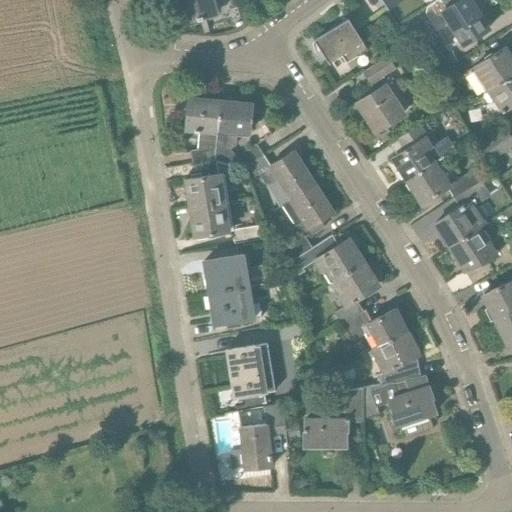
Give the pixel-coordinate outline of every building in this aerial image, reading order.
[(217,15),(212,0),(175,0),(182,24),(197,20),(197,21),(203,20),(203,18),(217,15)] [(381,0),(389,11),(403,1),(402,0),(381,0)] [(452,0),(438,0),(426,8),(415,15),(421,24),(432,17),(435,21),(442,16),(461,47),(489,30),(469,0),(460,0),(455,4),(452,0)] [(329,64),(341,56),(346,64),(368,50),(348,19),(314,41),(315,42),(312,43),(315,53),(321,51),(329,64)] [(473,74),(484,92),(511,74),(511,58),(505,48),(472,68),(474,71),(473,74)] [(448,56),(427,69),(433,79),(454,66),(448,56)] [(396,69),(388,57),(363,73),(376,91),(357,104),(365,117),(364,117),(372,129),(373,128),(375,132),(406,113),(386,82),(384,84),(381,79),(396,69)] [(452,92),(449,87),(462,78),(454,66),(433,79),(441,92),(443,90),(446,96),(452,92)] [(511,74),(484,92),(485,93),(483,95),(489,104),(486,105),(494,117),(501,111),(502,113),(511,106),(511,74)] [(214,161),(215,161),(219,106),(202,105),(202,101),(188,100),(185,131),(200,132),(198,150),(190,151),(193,164),(214,161)] [(245,168),(265,156),(257,144),(237,158),(230,149),(229,149),(230,135),(251,135),(253,106),(237,104),(237,103),(219,101),(219,106),(215,161),(245,168)] [(406,180),(441,158),(434,146),(421,126),(398,141),(402,147),(404,145),(407,150),(392,158),(406,180)] [(496,158),(511,147),(511,137),(505,128),(485,141),(496,158)] [(289,201),(315,186),(293,151),(271,165),(265,156),(245,168),(250,180),(259,175),(267,187),(276,182),(289,201)] [(459,195),(482,179),(475,169),(451,185),(440,167),(448,162),(443,156),(441,158),(406,180),(421,204),(448,187),(455,198),(459,195)] [(191,208),(229,202),(224,173),(186,180),(191,208)] [(449,248),(484,225),(478,216),(482,214),(473,200),(489,190),(482,179),(459,195),(464,203),(462,204),(463,206),(435,224),(438,229),(437,230),(445,242),(446,241),(449,248)] [(315,186),(289,201),(282,206),(290,218),(296,214),(307,231),(309,231),(312,235),(324,226),(321,221),(333,213),(315,186)] [(229,202),(191,208),(196,237),(229,231),(235,244),(261,240),(258,225),(233,229),(229,202)] [(489,222),(484,225),(449,248),(451,251),(449,252),(457,264),(459,263),(465,271),(499,254),(484,230),(492,226),(489,222)] [(299,257),(313,248),(305,236),(276,255),(282,268),(299,257)] [(332,282),(364,262),(349,238),(327,253),(320,243),(313,248),(299,257),(305,267),(313,262),(320,274),(325,271),(332,282)] [(209,293),(253,285),(268,284),(265,265),(250,268),(248,255),(204,262),(209,293)] [(341,323),(363,311),(356,300),(379,286),(364,262),(332,282),(340,294),(336,296),(343,308),(335,313),(341,323)] [(494,320),(511,312),(511,282),(483,297),(494,320)] [(253,285),(209,293),(214,325),(258,317),(253,285)] [(372,349),(406,331),(395,309),(372,321),(366,310),(363,311),(341,323),(351,340),(365,334),(372,349)] [(511,312),(494,320),(502,335),(507,333),(511,343),(511,312)] [(381,384),(416,378),(412,359),(419,355),(406,331),(372,349),(370,350),(381,373),(377,376),(381,384)] [(255,346),(255,345),(227,350),(233,387),(242,385),(245,406),(266,403),(264,393),(268,393),(275,392),(268,344),(255,346)] [(362,388),(363,420),(380,415),(376,407),(387,403),(391,412),(389,413),(394,427),(436,412),(431,398),(432,398),(425,376),(416,378),(381,384),(362,388)] [(363,423),(363,420),(362,388),(334,393),(333,417),(304,418),(304,430),(304,446),(346,446),(346,432),(349,432),(349,422),(363,423)] [(237,412),(240,427),(245,471),(272,468),(268,434),(286,432),(283,403),(237,412)] [(242,448),(232,448),(233,467),(243,466),(242,448)]
